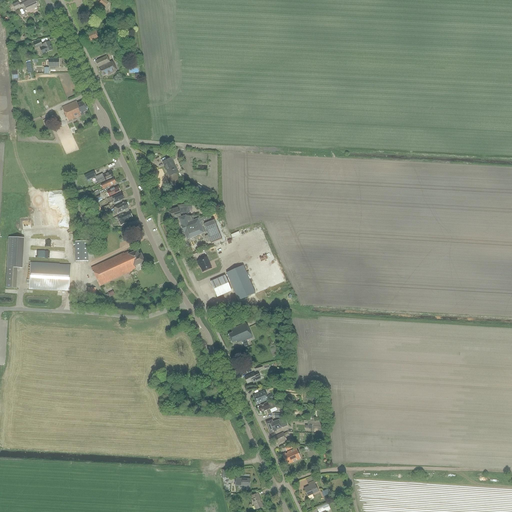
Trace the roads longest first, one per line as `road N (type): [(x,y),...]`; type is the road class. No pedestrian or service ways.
road 1 (tertiary): [(275,488),(191,310)]
road 2 (residential): [(287,482),(204,305)]
road 3 (residential): [(128,142),(63,2)]
road 4 (tertiary): [(115,146),(51,8)]
